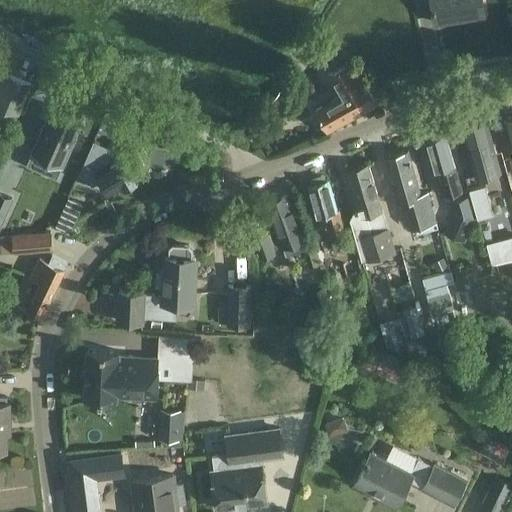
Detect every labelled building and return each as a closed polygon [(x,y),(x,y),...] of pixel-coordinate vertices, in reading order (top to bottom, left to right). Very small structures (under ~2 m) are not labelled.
[(431,0),(435,23),(485,15),(482,0),(431,0)] [(363,84),(351,62),(329,74),(341,96),(316,110),(328,132),(377,104),(365,83),(363,84)] [(32,82),(4,71),(0,81),(0,106),(20,114),(32,82)] [(287,80),(274,98),(295,112),(307,94),(287,80)] [(34,155),(64,168),(84,120),(54,107),(34,155)] [(471,159),(476,179),(500,173),(486,121),(463,127),(471,159)] [(440,180),(445,195),(463,191),(455,164),(446,134),(426,140),(435,170),(438,169),(441,180),(440,180)] [(139,176),(138,174),(149,167),(145,161),(148,159),(142,149),(139,151),(135,145),(117,156),(112,148),(93,140),(79,174),(96,182),(102,179),(109,191),(121,185),(122,186),(139,176)] [(403,200),(411,229),(415,228),(417,234),(438,227),(428,191),(421,192),(409,150),(385,157),(398,202),(403,200)] [(366,235),(388,228),(369,163),(347,170),(360,215),(366,235)] [(339,250),(347,279),(362,274),(354,244),(348,246),(339,209),(336,211),(328,180),(309,185),(318,216),(321,230),(326,228),(329,241),(331,241),(334,252),(339,250)] [(469,189),(477,218),(493,214),(485,185),(469,189)] [(0,225),(12,198),(0,192),(0,225)] [(253,234),(260,258),(275,252),(274,248),(282,245),(283,247),(304,239),(288,194),(267,202),(276,229),(268,232),(267,229),(253,234)] [(67,195),(57,223),(72,229),(82,201),(67,195)] [(449,222),(467,230),(474,217),(468,197),(451,201),(453,210),(449,222)] [(395,250),(388,228),(366,235),(357,237),(362,260),(395,250)] [(14,251),(14,252),(53,250),(52,230),(12,234),(13,234),(0,235),(0,243),(1,252),(14,251)] [(117,321),(143,322),(143,317),(177,319),(178,304),(193,305),(196,258),(192,258),(193,249),(189,244),(173,243),(169,247),(169,257),(165,256),(164,270),(156,269),(155,286),(163,286),(163,295),(144,294),(145,292),(119,291),(117,321)] [(43,315),(68,262),(53,255),(50,262),(40,257),(31,276),(40,280),(27,308),(31,310),(29,313),(39,318),(41,314),(43,315)] [(422,277),(431,312),(453,307),(447,283),(454,282),(451,270),(422,277)] [(345,289),(339,271),(327,275),(332,293),(345,289)] [(250,325),(251,283),(227,282),(226,324),(250,325)] [(333,305),(327,286),(309,291),(315,311),(333,305)] [(369,330),(361,302),(344,307),(352,335),(369,330)] [(418,304),(405,307),(411,335),(425,332),(418,304)] [(386,346),(411,354),(415,343),(407,341),(400,315),(379,321),(386,346)] [(85,399),(117,400),(117,396),(157,398),(159,358),(119,356),(120,351),(88,350),(85,399)] [(374,372),(395,381),(402,364),(371,352),(354,361),(353,362),(375,370),(374,372)] [(0,402),(0,450),(7,450),(6,420),(10,420),(10,402),(0,402)] [(161,408),(161,438),(182,439),(183,408),(161,408)] [(213,471),(218,509),(267,502),(261,457),(283,454),(279,428),(228,435),(230,453),(213,455),(215,470),(213,471)] [(484,443),(482,452),(503,458),(506,448),(484,443)] [(379,496),(397,505),(410,479),(423,485),(422,486),(454,502),(466,479),(434,463),(433,465),(419,458),(412,472),(371,451),(356,482),(380,495),(379,496)] [(122,491),(117,459),(96,462),(100,494),(122,491)] [(183,482),(175,483),(174,474),(132,480),(135,505),(146,503),(147,511),(179,511),(178,504),(185,503),(183,482)] [(488,489),(477,511),(500,511),(507,498),(488,489)]
